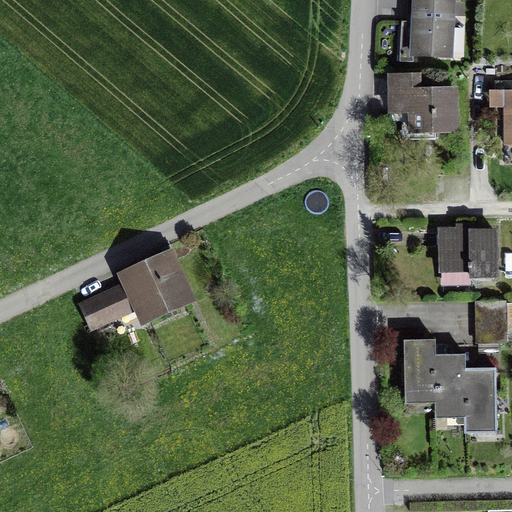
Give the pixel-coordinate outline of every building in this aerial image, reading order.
[(452,0),(414,0),(412,55),(450,57),(452,0)] [(412,131),(454,130),(454,92),(418,92),(418,77),(391,77),(392,110),(411,110),(412,131)] [(504,107),(505,145),(511,144),(511,90),(494,91),(495,107),(504,107)] [(440,232),(440,269),(471,269),(471,277),(496,277),(495,233),(440,232)] [(130,279),(132,283),(85,305),(95,328),(110,321),(108,319),(142,304),(146,313),(182,297),(167,262),(130,279)] [(478,301),(479,316),(506,315),(506,301),(478,301)] [(479,316),(479,329),(506,329),(506,315),(479,316)] [(506,329),(479,329),(479,344),(507,343),(506,329)] [(435,355),(435,340),(404,341),(405,396),(435,395),(435,355)] [(435,355),(435,395),(435,411),(465,410),(465,370),(465,355),(435,355)] [(465,370),(465,410),(465,425),(496,424),(495,369),(465,370)]
